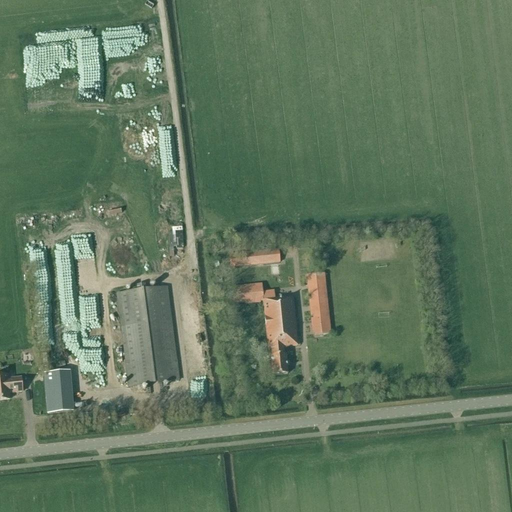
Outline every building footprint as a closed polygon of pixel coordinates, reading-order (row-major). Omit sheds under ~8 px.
[(148,108),(112,113),(130,254),(166,249),(148,108)] [(172,248),(185,248),(184,227),(171,228),(172,248)] [(230,268),(279,263),(278,250),(229,256),(230,268)] [(324,274),(306,276),(308,295),(310,295),(311,301),(308,301),(310,317),(312,316),(313,321),(310,321),(311,333),(314,332),(315,336),(330,335),(324,274)] [(137,292),(116,294),(128,387),(178,381),(167,288),(146,291),(145,285),(136,286),(137,292)] [(262,293),(261,285),(231,288),(233,304),(245,303),(245,304),(260,303),(259,302),(262,301),(267,349),(270,349),(271,357),(270,357),(272,376),(287,374),(285,356),(288,356),(287,347),(297,346),(292,298),(274,300),(273,291),(262,293)] [(31,364),(30,354),(21,354),(22,365),(31,364)] [(69,372),(44,374),(48,415),(72,412),(69,382),(70,382),(69,372)] [(7,376),(0,376),(0,400),(9,400),(9,394),(22,392),(20,378),(7,380),(7,376)]
